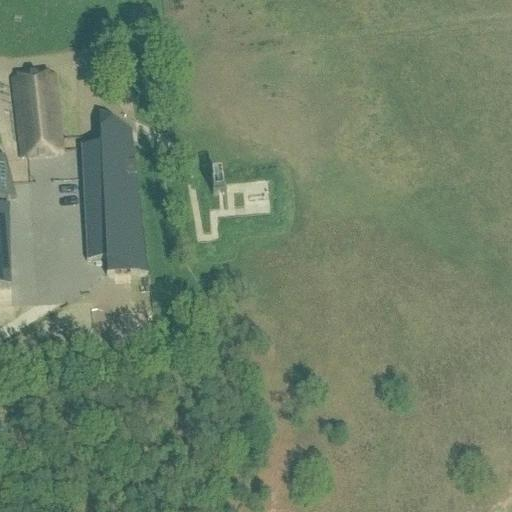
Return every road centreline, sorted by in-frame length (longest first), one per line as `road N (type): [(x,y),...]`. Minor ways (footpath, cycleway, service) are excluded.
road 1 (track): [(0,354),(61,317),(54,198)]
road 2 (unclassified): [(0,63),(84,59),(88,102),(135,124)]
